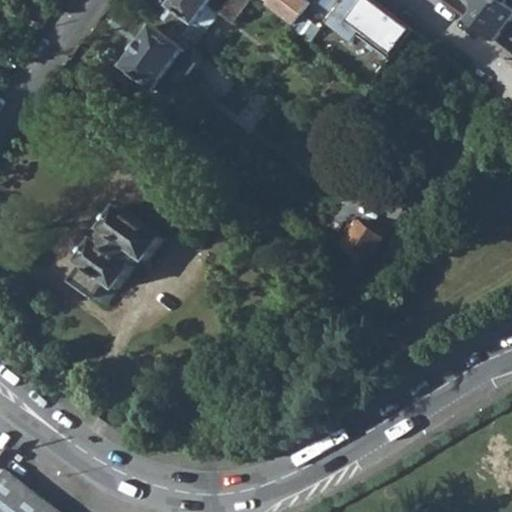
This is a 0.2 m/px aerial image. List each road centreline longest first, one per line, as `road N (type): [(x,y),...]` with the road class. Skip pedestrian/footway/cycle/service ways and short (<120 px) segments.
road 1 (tertiary): [(511,345),(316,466),(219,498),(132,481),(0,390)]
road 2 (track): [(511,80),(394,235)]
road 3 (residential): [(0,120),(89,0)]
road 4 (residential): [(511,80),(407,0)]
